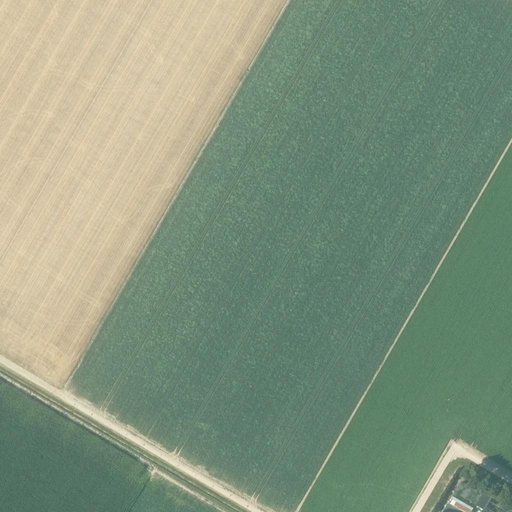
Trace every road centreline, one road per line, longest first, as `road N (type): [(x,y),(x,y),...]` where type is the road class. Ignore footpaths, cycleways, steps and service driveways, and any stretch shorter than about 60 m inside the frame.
road 1 (unknown): [(0,358),(258,511)]
road 2 (unknown): [(415,511),(449,455),(470,456),(511,481)]
